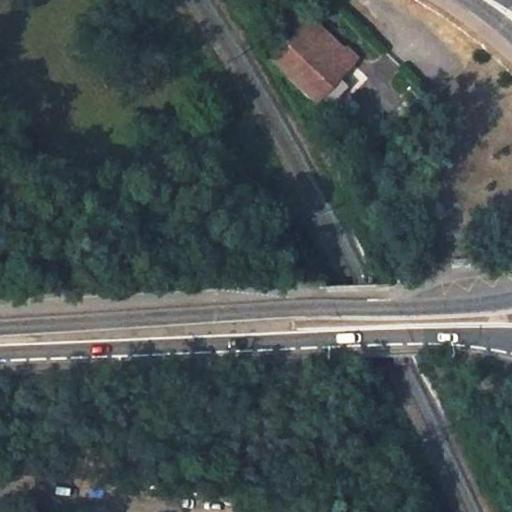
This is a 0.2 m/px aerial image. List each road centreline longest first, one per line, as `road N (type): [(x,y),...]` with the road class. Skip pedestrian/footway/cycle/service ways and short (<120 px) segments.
road 1 (secondary): [(511,299),(0,328)]
road 2 (secondary): [(0,352),(413,337),(511,341)]
road 3 (residential): [(0,495),(155,511)]
